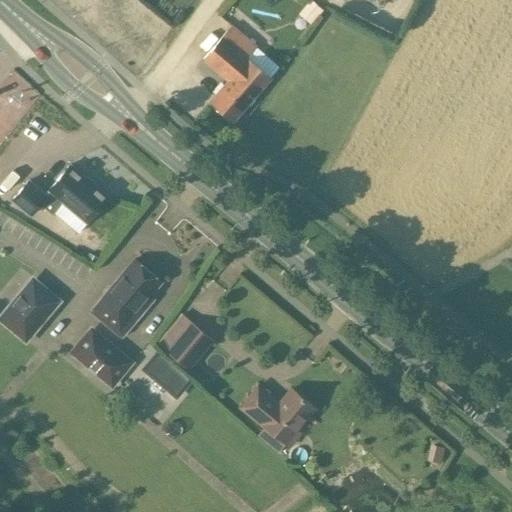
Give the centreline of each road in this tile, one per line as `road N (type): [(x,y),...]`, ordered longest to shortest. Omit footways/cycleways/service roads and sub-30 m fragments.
road 1 (secondary): [(511,435),(127,114)]
road 2 (residential): [(127,114),(210,0)]
road 3 (secondary): [(120,108),(119,92),(81,52),(31,29)]
road 4 (secondary): [(31,29),(62,78),(103,108),(120,108)]
